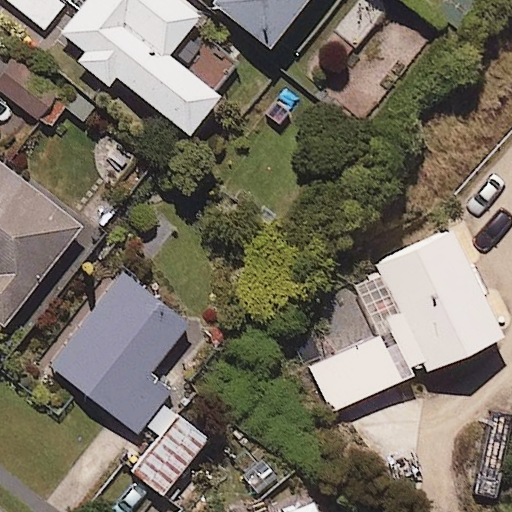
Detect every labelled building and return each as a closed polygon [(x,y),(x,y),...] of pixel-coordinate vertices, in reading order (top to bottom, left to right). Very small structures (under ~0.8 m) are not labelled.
[(65,4),(60,0),(3,0),(45,31),(65,4)] [(199,19),(174,0),(87,0),(52,45),(106,86),(113,77),(188,137),(218,99),(167,59),(199,19)] [(307,0),(211,0),(211,2),(269,49),(307,0)] [(59,95),(21,64),(0,90),(0,124),(22,142),(59,95)] [(81,228),(0,164),(0,329),(1,330),(81,228)] [(500,341),(453,232),(350,276),(376,336),(310,364),(331,413),(500,341)] [(188,326),(123,274),(48,368),(132,436),(179,378),(159,362),(188,326)] [(159,498),(185,467),(206,443),(166,408),(149,427),(160,437),(129,472),(159,498)]
